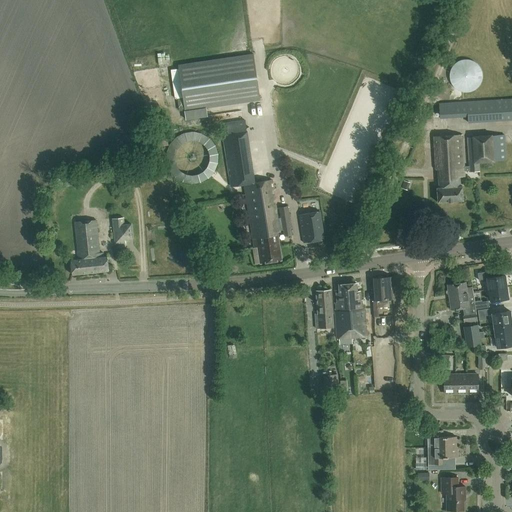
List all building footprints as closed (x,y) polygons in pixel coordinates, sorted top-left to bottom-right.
[(253,54),(177,65),(180,82),(173,84),(175,98),(182,97),(184,111),(260,100),(253,54)] [(449,73),(449,76),(449,79),(450,82),(451,84),(453,87),(455,89),(457,90),(460,91),(463,92),(466,93),(469,92),(471,91),(474,90),(476,89),(479,87),(480,84),(481,82),(482,79),(482,76),(482,73),(481,70),(480,68),(479,65),(476,63),(474,62),(471,60),(469,60),(466,59),(463,60),(460,60),(457,62),(455,63),(453,65),(451,68),(450,70),(449,73)] [(439,119),(468,117),(468,123),(511,120),(511,98),(496,99),(439,103),(439,119)] [(163,116),(152,119),(157,139),(159,139),(161,147),(168,145),(166,137),(169,136),(163,116)] [(281,260),(277,233),(280,232),(280,231),(283,230),(284,237),(292,236),(291,229),(292,229),(288,206),(279,207),(280,218),(278,218),(272,180),(255,182),(245,120),(221,124),(231,187),(244,185),(254,248),(258,247),(261,263),(281,260)] [(166,154),(166,158),(166,163),(168,167),(170,171),(172,175),(175,178),(179,181),(183,183),(188,184),(192,184),(197,184),(201,183),(206,181),(209,178),(213,175),(215,171),(217,167),(218,163),(219,158),(218,154),(217,149),(215,145),(213,141),(209,138),(206,135),(201,133),(197,132),(192,132),(188,132),(183,133),(179,135),(175,138),(172,141),(170,145),(168,149),(166,154)] [(469,166),(465,166),(463,135),(434,137),(436,170),(437,170),(439,188),(437,188),(438,202),(463,201),(462,186),(460,186),(460,177),(465,177),(465,171),(469,171),(469,172),(479,172),(479,162),(494,161),(506,160),(505,135),(467,138),(469,166)] [(299,215),(303,243),(325,240),(321,211),(299,215)] [(115,240),(133,238),(132,223),(124,224),(124,217),(113,218),(115,240)] [(78,259),(71,260),(72,273),(109,270),(108,256),(104,257),(103,252),(100,253),(97,220),(74,223),(78,259)] [(67,257),(75,253),(68,239),(60,243),(67,257)] [(454,276),(465,276),(465,266),(454,267),(454,276)] [(487,279),(489,289),(507,287),(505,276),(491,278),(490,271),(478,273),(479,280),(487,279)] [(391,277),(372,278),(373,300),(376,300),(377,307),(389,307),(389,299),(393,299),(391,277)] [(477,321),(472,286),(471,286),(471,287),(467,288),(466,282),(447,285),(451,310),(463,308),(464,316),(463,316),(464,323),(477,321)] [(360,291),(357,291),(356,283),(339,284),(339,292),(336,293),(337,302),(334,302),(337,338),(366,336),(364,309),(362,309),(360,291)] [(489,290),(490,301),(508,298),(507,287),(489,290)] [(334,327),(333,313),(331,290),(316,291),(317,300),(316,300),(316,303),(317,303),(318,314),(315,314),(316,328),(334,327)] [(482,300),(474,301),(476,309),(489,307),(488,301),(482,301),(482,300)] [(510,311),(492,314),(494,325),(511,323),(510,311)] [(511,323),(494,325),(496,336),(511,333),(511,323)] [(466,347),(480,345),(479,338),(479,333),(478,326),(464,328),(466,347)] [(511,333),(496,336),(497,347),(511,345),(511,333)] [(227,343),(227,358),(235,358),(235,343),(227,343)] [(436,364),(449,364),(449,355),(436,355),(436,364)] [(456,393),(455,375),(443,375),(444,393),(456,393)] [(467,393),(467,375),(455,375),(456,393),(467,393)] [(467,375),(467,393),(479,393),(478,375),(467,375)] [(341,392),(341,393),(348,393),(347,380),(340,381),(339,376),(320,377),(322,393),(331,392),(331,393),(341,392)] [(434,447),(457,447),(456,436),(443,436),(443,430),(428,430),(428,442),(434,441),(434,447)] [(457,447),(434,447),(434,453),(428,453),(428,464),(444,464),(443,458),(457,457),(457,447)] [(418,473),(418,481),(430,480),(429,472),(418,473)] [(464,496),(466,496),(466,486),(458,486),(458,477),(441,477),(441,493),(446,493),(447,510),(464,510),(464,496)]
